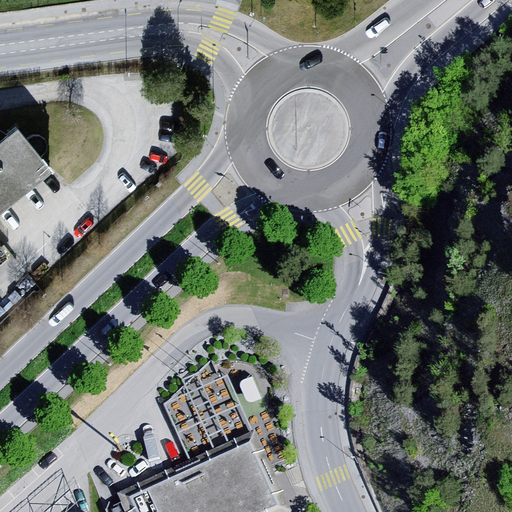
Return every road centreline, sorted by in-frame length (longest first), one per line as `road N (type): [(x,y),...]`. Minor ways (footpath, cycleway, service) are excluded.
road 1 (secondary): [(0,427),(211,230),(286,188)]
road 2 (secondary): [(243,126),(196,185),(0,373)]
road 3 (residential): [(347,511),(322,427),(331,345),(348,308)]
road 4 (residential): [(348,308),(374,265),(385,224),(368,135)]
road 5 (unclassified): [(306,67),(219,23),(167,20),(141,31)]
road 6 (secondary): [(368,124),(433,48),(491,0)]
road 7 (unclassified): [(0,50),(141,31)]
road 8 (unclassified): [(141,31),(205,54),(246,111)]
road 9 (residential): [(303,192),(337,220),(352,247),(348,308)]
road 10 (secondary): [(421,0),(315,68)]
